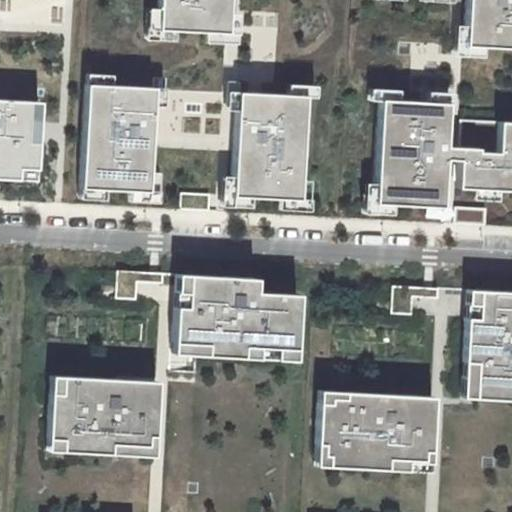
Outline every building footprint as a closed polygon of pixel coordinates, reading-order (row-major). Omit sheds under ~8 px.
[(228,31),(229,0),(162,0),(161,29),(228,31)] [(511,0),(463,0),(462,44),(511,46),(511,0)] [(149,189),(156,85),(82,80),(75,184),(149,189)] [(299,199),(303,96),(236,93),(232,195),(299,199)] [(0,178),(36,180),(39,101),(0,99),(0,178)] [(445,103),(378,100),(373,204),(440,207),(442,160),(443,146),(445,103)] [(511,190),(511,122),(459,119),(457,148),(456,161),(454,186),(511,190)] [(456,161),(457,148),(448,147),(443,146),(442,160),(447,160),(456,161)] [(454,208),(453,223),(484,224),(484,209),(454,208)] [(138,272),(117,270),(115,296),(136,298),(137,280),(138,272)] [(163,273),(138,272),(137,280),(163,281),(163,273)] [(206,305),(207,276),(176,274),(172,353),(187,354),(190,305),(206,305)] [(255,278),(207,276),(206,305),(190,305),(187,354),(285,359),(286,348),(294,349),(298,297),(254,294),(255,278)] [(299,281),(255,278),(254,294),(298,297),(299,281)] [(411,286),(392,285),(391,313),(411,314),(412,296),(411,296),(411,286)] [(438,288),(411,286),(411,296),(412,296),(437,298),(438,288)] [(502,315),(503,291),(466,289),(465,317),(475,318),(475,314),(502,315)] [(511,291),(503,291),(502,315),(475,314),(475,318),(465,317),(461,377),(473,378),(472,397),(507,399),(507,388),(511,388),(511,291)] [(50,373),(49,390),(60,391),(62,374),(50,373)] [(120,377),(62,374),(60,391),(49,390),(46,436),(61,437),(61,449),(108,452),(109,443),(154,446),(157,405),(119,403),(120,377)] [(158,379),(120,377),(119,403),(157,405),(158,379)] [(343,397),(343,391),(318,390),(317,402),(328,402),(329,397),(343,397)] [(394,394),(343,391),(343,397),(329,397),(328,402),(317,402),(315,443),(322,443),(321,454),(327,454),(326,465),(386,468),(386,457),(404,458),(406,420),(393,420),(394,394)] [(427,395),(394,394),(393,420),(406,420),(404,458),(386,457),(386,468),(421,470),(428,470),(432,396),(427,395)] [(61,437),(46,436),(45,449),(61,449),(61,437)] [(109,443),(108,452),(153,455),(154,446),(109,443)] [(322,443),(315,443),(314,464),(326,465),(327,454),(321,454),(322,443)]
